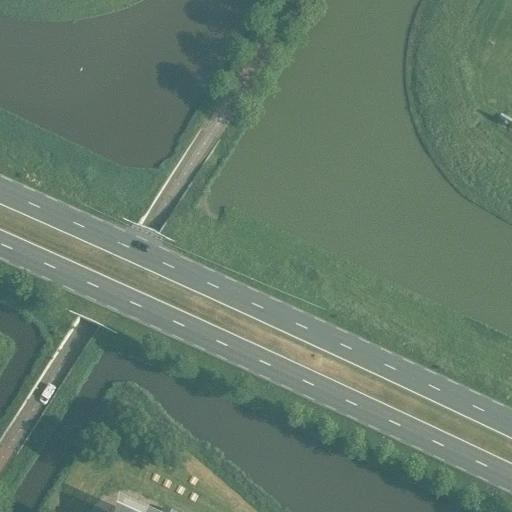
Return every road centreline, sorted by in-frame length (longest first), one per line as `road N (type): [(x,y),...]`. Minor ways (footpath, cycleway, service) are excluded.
road 1 (primary): [(0,241),(511,477)]
road 2 (primary): [(511,422),(0,187)]
